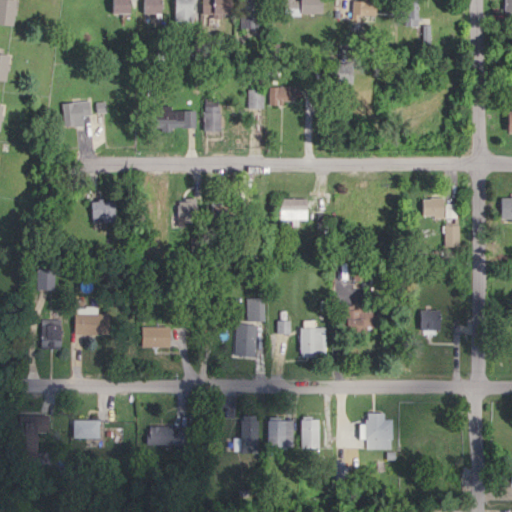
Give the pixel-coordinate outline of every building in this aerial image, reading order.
[(0,0),(0,23),(13,25),(14,0),(0,0)] [(109,0),(110,13),(129,13),(128,0),(109,0)] [(159,0),(142,0),(142,14),(159,14),(159,0)] [(172,0),(173,21),(191,21),(191,0),(172,0)] [(200,0),(200,17),(221,18),(221,13),(229,13),(229,0),(200,0)] [(239,0),(238,28),(257,28),(258,0),(239,0)] [(321,13),(320,0),(282,0),(283,14),(321,13)] [(350,18),(359,18),(360,14),(373,14),(374,1),(351,0),(350,18)] [(403,0),(405,26),(417,25),(415,0),(403,0)] [(511,0),(502,0),(502,12),(511,11),(511,0)] [(268,85),(267,104),(283,104),(283,100),(293,100),(294,86),(268,85)] [(246,107),(262,107),(263,89),(247,89),(246,107)] [(88,100),(61,102),(62,126),(82,125),(82,115),(89,115),(88,100)] [(202,130),(218,130),(219,100),(202,100),(202,130)] [(169,109),(169,105),(155,105),(154,129),(171,130),(171,127),(194,127),(194,110),(169,109)] [(442,216),(442,197),(421,197),(421,216),(442,216)] [(196,222),(196,198),(175,199),(176,223),(196,222)] [(306,219),(305,198),(279,198),(279,219),(294,219),(306,219)] [(114,201),(89,200),(89,223),(113,223),(114,201)] [(457,224),(442,225),(443,246),(458,246),(457,224)] [(52,289),(53,269),(35,268),(34,288),(52,289)] [(246,320),(263,320),(263,297),(245,297),(246,320)] [(342,330),(371,330),(371,310),(362,311),(362,307),(352,307),(352,305),(341,305),(342,330)] [(72,334),(107,334),(108,313),(95,313),(95,307),(73,306),(72,334)] [(439,329),(438,309),(418,309),(419,330),(439,329)] [(59,349),(59,319),(39,319),(38,349),(59,349)] [(288,320),(275,320),(275,333),(288,332),(288,320)] [(233,355),(254,356),(255,324),(234,323),(233,355)] [(301,324),(301,354),(323,355),(324,327),(313,326),(313,324),(301,324)] [(168,326),(140,326),(140,346),(168,346),(168,326)] [(365,448),(390,448),(390,419),(382,419),(382,412),(365,412),(365,423),(358,423),(358,439),(365,439),(365,448)] [(47,415),(18,415),(18,461),(35,462),(35,432),(46,432),(47,415)] [(256,453),(257,415),(239,415),(238,453),(256,453)] [(317,418),(299,419),(299,448),(317,447),(317,418)] [(97,419),(71,419),(72,437),(97,437),(97,419)] [(266,446),(291,446),(291,419),(266,420),(266,446)] [(146,444),(183,445),(183,431),(170,431),(171,426),(146,425),(146,444)]
